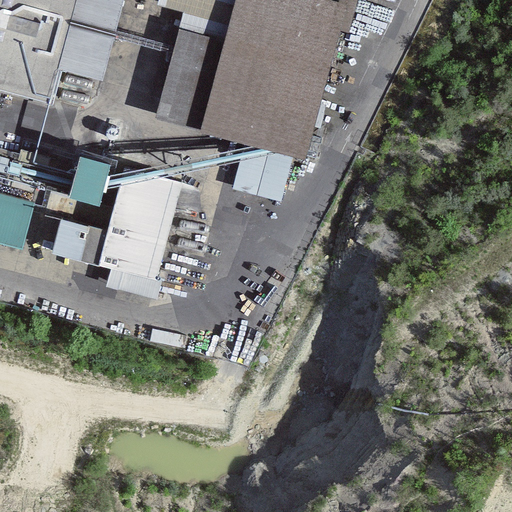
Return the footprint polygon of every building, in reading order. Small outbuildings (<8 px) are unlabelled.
[(0,0),(0,96),(48,109),(58,71),(77,0),(0,0)] [(100,82),(122,0),(77,0),(58,71),(100,82)] [(155,0),(156,2),(177,7),(152,117),(243,137),(232,187),(293,201),(332,26),(352,30),(358,0),(155,0)] [(52,213),(44,249),(108,264),(104,284),(159,297),(164,274),(157,272),(178,179),(100,161),(101,158),(64,149),(54,191),(101,202),(96,223),(52,213)] [(0,189),(0,240),(23,247),(35,198),(0,189)]
